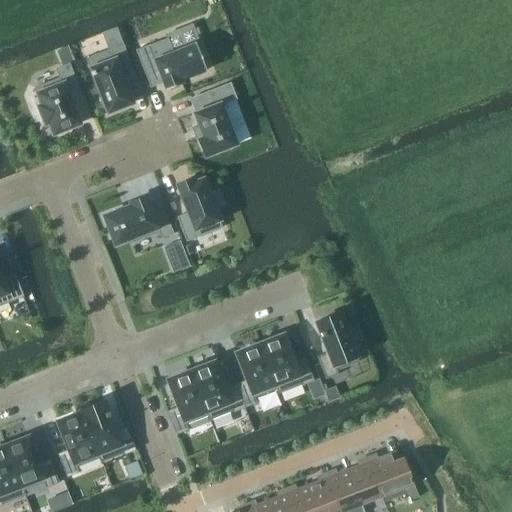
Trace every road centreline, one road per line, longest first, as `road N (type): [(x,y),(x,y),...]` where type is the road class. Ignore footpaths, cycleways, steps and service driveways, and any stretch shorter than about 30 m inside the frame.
road 1 (residential): [(180,507),(392,425)]
road 2 (residential): [(117,353),(297,283)]
road 3 (residential): [(117,353),(48,178)]
road 4 (residential): [(180,507),(117,353)]
road 5 (residential): [(0,399),(117,353)]
